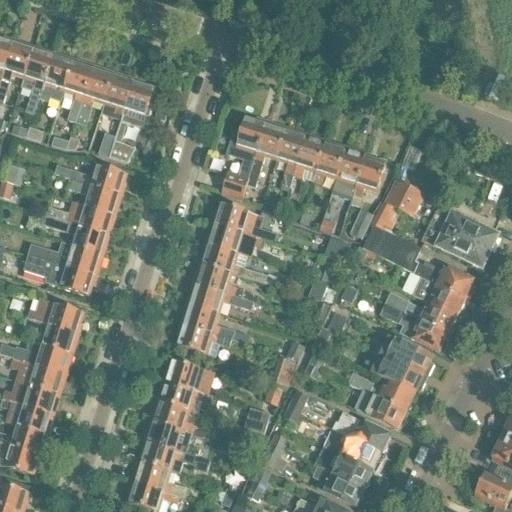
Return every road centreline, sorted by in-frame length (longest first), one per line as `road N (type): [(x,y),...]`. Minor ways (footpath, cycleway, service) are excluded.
road 1 (residential): [(80,511),(160,225),(174,206),(229,35)]
road 2 (residential): [(229,35),(469,115),(511,138)]
road 3 (residential): [(511,309),(412,511)]
